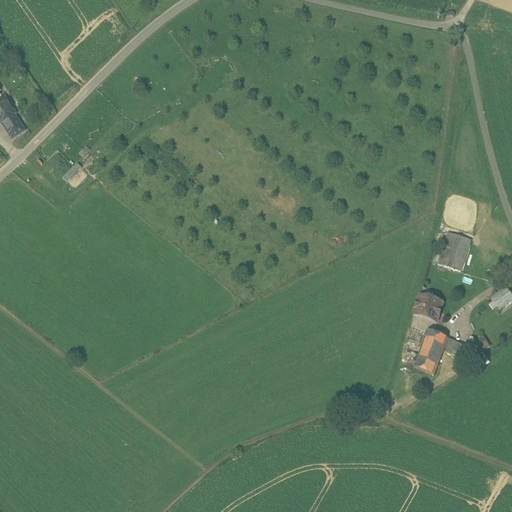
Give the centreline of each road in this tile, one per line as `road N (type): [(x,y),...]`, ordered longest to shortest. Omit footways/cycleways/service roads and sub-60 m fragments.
road 1 (track): [(158,511),(202,469),(320,415),(363,412),(511,470)]
road 2 (unclassified): [(314,0),(462,32),(511,227)]
road 3 (unclassified): [(0,175),(191,0)]
